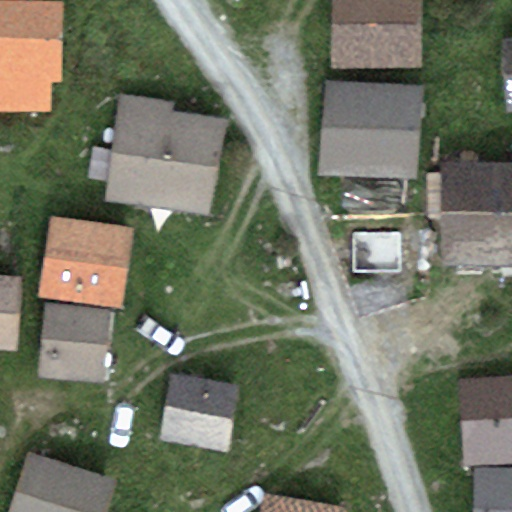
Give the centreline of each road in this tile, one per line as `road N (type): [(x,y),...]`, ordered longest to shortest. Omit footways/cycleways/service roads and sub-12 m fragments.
road 1 (unclassified): [(411,511),(276,155),(174,0)]
road 2 (track): [(0,474),(23,430),(116,407),(160,353),(276,155)]
road 3 (track): [(160,353),(269,331),(349,336)]
